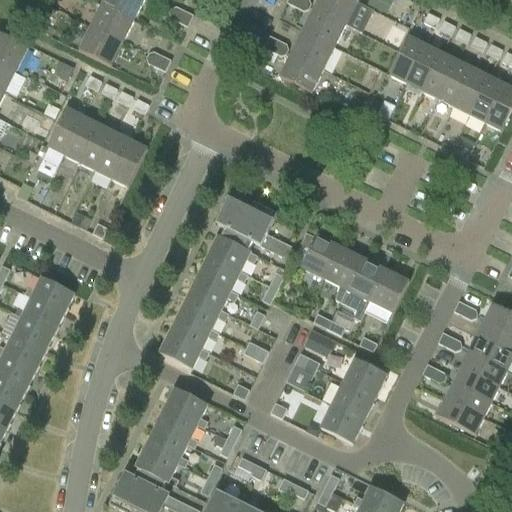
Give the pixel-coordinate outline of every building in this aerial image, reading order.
[(104,0),(101,7),(133,24),(145,1),(142,0),(104,0)] [(297,10),(301,0),(288,0),(286,5),(297,10)] [(303,13),(308,11),(311,7),(309,1),(306,0),(301,0),(297,10),(303,13)] [(357,5),(347,0),(319,0),(314,11),(345,27),(357,5)] [(90,30),(122,46),(133,24),(101,7),(90,30)] [(168,15),(170,21),(178,25),(184,13),(176,9),(168,15)] [(345,27),(314,11),(302,34),(334,50),(345,27)] [(187,29),(193,18),(184,13),(178,25),(187,29)] [(434,30),(439,21),(428,15),(423,25),(434,30)] [(377,16),(371,28),(383,34),(379,42),(396,50),(406,29),(377,16)] [(455,29),(443,23),(438,33),(450,38),(455,29)] [(78,53),(111,69),(122,46),(90,30),(78,53)] [(465,46),(470,36),(459,31),(454,41),(465,46)] [(334,50),(302,34),(291,56),(323,72),(334,50)] [(28,50),(0,36),(0,66),(16,74),(28,50)] [(274,55),(280,43),(269,38),(263,50),(274,55)] [(409,39),(389,78),(406,87),(426,48),(426,47),(409,39)] [(470,48),(481,54),(486,44),(475,39),(470,48)] [(281,59),(286,57),(288,52),(287,46),(280,43),(274,55),(281,59)] [(426,47),(426,48),(406,87),(422,95),(441,56),(442,55),(426,47)] [(497,62),(502,52),(490,47),(485,56),(497,62)] [(154,54),(146,61),(148,66),(156,70),(162,58),(154,54)] [(442,55),(441,56),(422,95),(438,103),(457,64),(457,63),(442,55)] [(501,64),(511,69),(511,57),(506,55),(501,64)] [(280,79),(311,95),(323,72),(291,56),(280,79)] [(162,58),(156,70),(165,74),(171,63),(162,58)] [(457,63),(457,64),(438,103),(453,111),(473,71),(457,63)] [(16,74),(0,66),(0,94),(5,97),(16,74)] [(469,119),(489,80),(489,79),(473,71),(453,111),(469,119)] [(90,78),(85,87),(97,93),(101,84),(90,78)] [(485,126),(504,87),(505,87),(489,79),(489,80),(469,119),(485,126)] [(106,86),(101,95),(112,101),(117,91),(106,86)] [(500,134),(511,111),(511,90),(505,87),(504,87),(485,126),(500,134)] [(117,103),(128,109),(133,99),(122,94),(117,103)] [(133,111),(144,116),(148,107),(137,102),(133,111)] [(67,111),(47,150),(64,158),(84,119),(67,111)] [(45,117),(40,128),(48,132),(54,121),(45,117)] [(80,166),(99,128),(100,127),(84,119),(64,158),(80,166)] [(99,128),(80,166),(96,174),(115,136),(115,135),(100,127),(99,128)] [(115,135),(115,136),(96,174),(112,182),(131,144),(131,143),(115,135)] [(131,143),(131,144),(112,182),(128,190),(148,151),(131,143)] [(250,256),(251,254),(248,253),(253,244),(261,248),(287,262),(293,250),(266,237),(276,217),(233,195),(217,227),(225,231),(221,239),(218,238),(218,240),(250,256)] [(108,231),(98,225),(93,236),(103,241),(108,231)] [(324,282),(341,249),(318,237),(316,240),(307,235),(300,248),(310,252),(301,271),(324,282)] [(240,275),(241,275),(247,263),(254,267),(258,260),(250,256),(218,240),(208,259),(240,275)] [(341,306),(363,261),(341,249),(324,282),(339,290),(336,304),(341,306)] [(231,294),(237,282),(245,286),(248,279),(241,275),(240,275),(208,259),(198,278),(231,295),(231,294)] [(385,272),(363,261),(341,306),(357,314),(354,321),(360,324),(369,305),(385,272)] [(10,273),(2,268),(0,271),(0,285),(3,287),(10,273)] [(385,272),(369,305),(393,317),(409,284),(385,272)] [(269,290),(277,294),(284,279),(276,274),(269,290)] [(221,314),(227,301),(235,305),(239,298),(231,294),(231,295),(198,278),(189,298),(221,314)] [(42,280),(35,294),(28,291),(25,298),(31,302),(32,301),(64,317),(75,296),(42,280)] [(271,306),(272,303),(277,294),(269,290),(262,302),(271,306)] [(212,333),(218,321),(225,325),(229,317),(221,314),(189,298),(179,317),(212,333)] [(32,301),(31,302),(25,314),(19,310),(15,317),(55,337),(64,317),(32,301)] [(464,319),(469,308),(459,303),(453,314),(464,319)] [(511,315),(493,306),(484,323),(511,337),(511,315)] [(469,308),(464,319),(471,322),(476,321),(478,317),(476,312),(469,308)] [(258,331),(265,317),(257,313),(250,327),(258,331)] [(55,337),(15,317),(15,318),(12,316),(2,335),(12,340),(45,356),(55,337)] [(328,331),(332,323),(318,316),(314,324),(328,331)] [(202,352),(208,340),(216,344),(219,337),(212,333),(179,317),(169,336),(202,353),(202,352)] [(332,323),(328,331),(342,338),(346,330),(332,323)] [(476,339),(511,356),(511,337),(484,323),(476,339)] [(448,350),(453,340),(443,335),(438,345),(448,350)] [(160,356),(192,372),(198,360),(206,363),(210,356),(202,352),(202,353),(169,336),(160,356)] [(313,336),(307,349),(328,360),(335,347),(313,336)] [(374,354),(378,346),(364,339),(360,347),(374,354)] [(468,355),(508,374),(511,365),(511,356),(476,339),(468,355)] [(12,340),(6,353),(0,349),(0,358),(2,360),(3,359),(35,375),(45,356),(12,340)] [(453,340),(448,350),(455,354),(460,352),(462,348),(460,343),(453,340)] [(254,361),(260,349),(250,344),(244,356),(254,361)] [(260,349),(254,361),(263,365),(269,354),(260,349)] [(461,371),(500,390),(508,374),(468,355),(461,371)] [(300,356),(295,367),(305,372),(310,361),(300,356)] [(3,359),(2,360),(0,364),(0,381),(26,395),(35,375),(3,359)] [(310,361),(305,372),(314,377),(320,365),(310,361)] [(387,377),(355,361),(343,386),(375,402),(387,377)] [(432,382),(437,371),(427,366),(422,376),(432,382)] [(437,371),(432,382),(439,385),(445,383),(446,380),(444,375),(437,371)] [(453,386),(492,406),(500,390),(461,371),(453,386)] [(0,381),(0,405),(16,414),(26,395),(0,381)] [(245,402),(250,392),(238,386),(233,396),(245,402)] [(375,402),(343,386),(332,408),(364,424),(375,402)] [(445,402),(484,422),(492,406),(453,386),(445,402)] [(200,422),(203,418),(208,407),(175,391),(164,413),(197,429),(204,433),(208,426),(200,422)] [(323,402),(311,421),(318,426),(330,407),(323,402)] [(437,418),(476,438),(484,422),(445,402),(437,418)] [(0,430),(6,433),(16,414),(0,405),(0,430)] [(271,415),(282,421),(288,411),(276,405),(271,415)] [(321,430),(353,446),(364,424),(332,408),(321,430)] [(191,441),(197,429),(164,413),(155,432),(187,448),(195,452),(198,445),(191,441)] [(226,443),(234,447),(242,432),(234,428),(226,443)] [(181,461),(187,448),(155,432),(145,451),(178,468),(185,472),(189,464),(181,461)] [(222,451),(226,443),(226,442),(217,437),(214,445),(216,448),(222,451)] [(234,447),(226,443),(220,455),(228,460),(234,447)] [(511,453),(511,446),(505,443),(500,453),(510,458),(511,453)] [(172,480),(178,468),(145,451),(136,470),(139,471),(138,472),(165,486),(166,485),(169,486),(176,489),(179,483),(172,480)] [(251,477),(256,467),(242,460),(237,470),(251,477)] [(206,482),(215,486),(223,470),(214,466),(206,482)] [(267,472),(256,467),(251,477),(250,479),(261,485),(262,483),(267,472)] [(120,511),(162,511),(164,508),(173,511),(198,511),(161,494),(165,486),(138,472),(134,480),(126,476),(111,507),(120,511)] [(340,481),(332,476),(324,492),(332,496),(340,481)] [(290,497),(295,486),(284,481),(278,493),(289,499),(290,497)] [(215,486),(206,482),(200,494),(209,498),(215,486)] [(295,486),(290,497),(304,504),(309,493),(295,486)] [(361,511),(363,511),(400,511),(404,505),(371,489),(364,503),(357,500),(354,507),(360,511),(361,511)] [(326,508),(328,503),(336,507),(340,500),(332,496),(324,492),(318,504),(326,508)] [(217,494),(208,511),(233,511),(237,504),(217,494)]
